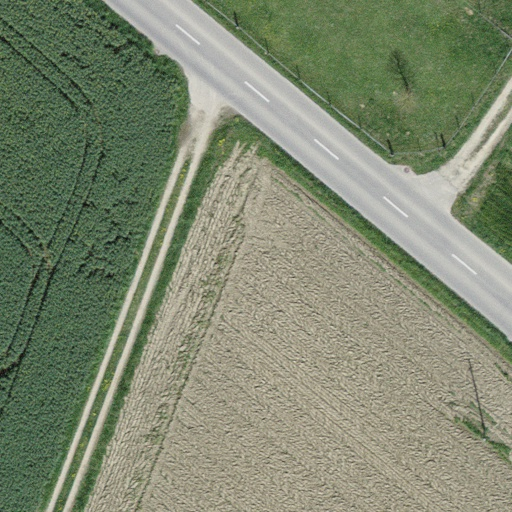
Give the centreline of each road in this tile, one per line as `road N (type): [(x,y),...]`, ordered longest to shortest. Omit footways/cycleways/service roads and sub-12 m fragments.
road 1 (tertiary): [(145,0),(511,303)]
road 2 (track): [(235,73),(202,124),(55,511)]
road 3 (track): [(511,92),(476,149),(412,220)]
